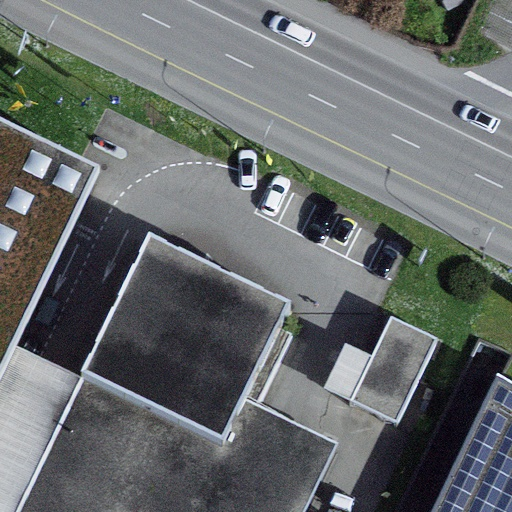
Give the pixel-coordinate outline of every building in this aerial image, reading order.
[(16,352),(100,177),(0,129),(0,511),(17,511),(80,383),(53,370),(16,352)] [(211,511),(260,411),(295,338),(283,332),(292,313),(214,275),(147,243),(80,383),(17,511),(211,511)] [(344,348),(323,394),(398,430),(439,344),(391,321),(372,361),(344,348)] [(511,511),(511,381),(498,375),(431,511),(511,511)] [(308,511),(339,448),(260,411),(211,511),(308,511)]
